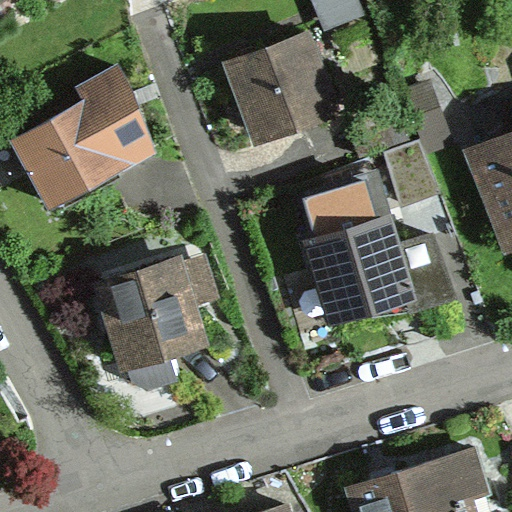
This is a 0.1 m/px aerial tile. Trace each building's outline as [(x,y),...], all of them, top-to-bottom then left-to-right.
[(306,41),(224,70),(253,150),(335,121),(306,41)] [(82,107),(12,147),(48,214),(154,158),(112,72),(75,96),(82,107)] [(426,95),(408,102),(429,156),(447,149),(426,95)] [(348,130),(362,161),(403,143),(389,113),(348,130)] [(511,133),(464,152),(506,256),(511,253),(511,133)] [(329,238),(300,247),(326,329),(407,304),(411,317),(452,304),(432,239),(398,249),(375,176),(316,194),(329,238)] [(176,264),(94,288),(119,370),(201,346),(176,264)] [(474,459),(346,496),(350,511),(471,511),(470,504),(486,500),(474,459)]
